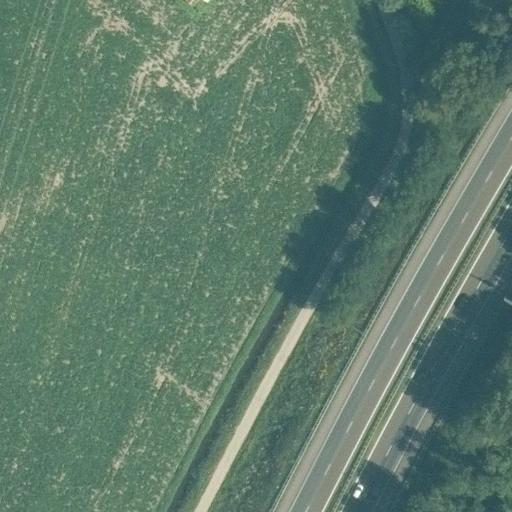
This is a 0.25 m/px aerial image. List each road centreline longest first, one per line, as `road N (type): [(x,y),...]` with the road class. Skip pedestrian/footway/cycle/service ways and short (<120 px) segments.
road 1 (unclassified): [(199,511),(398,131),(396,56),(381,0)]
road 2 (motorway): [(511,135),(306,511)]
road 3 (motorway): [(358,511),(511,231)]
